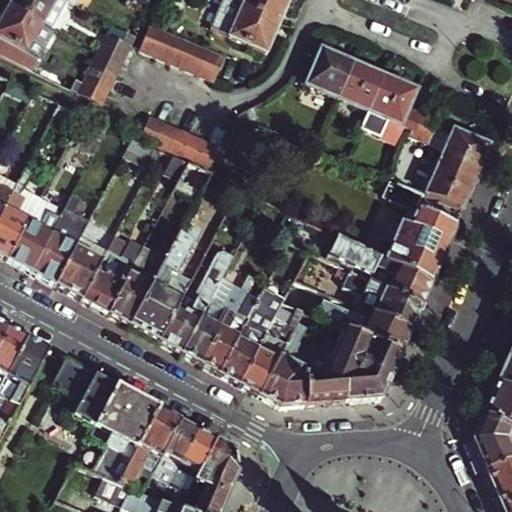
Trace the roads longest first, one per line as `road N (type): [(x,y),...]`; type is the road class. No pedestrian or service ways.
road 1 (residential): [(307,456),(0,291)]
road 2 (tertiary): [(511,221),(414,450)]
road 3 (residential): [(317,0),(284,72),(254,95),(219,102),(137,71)]
